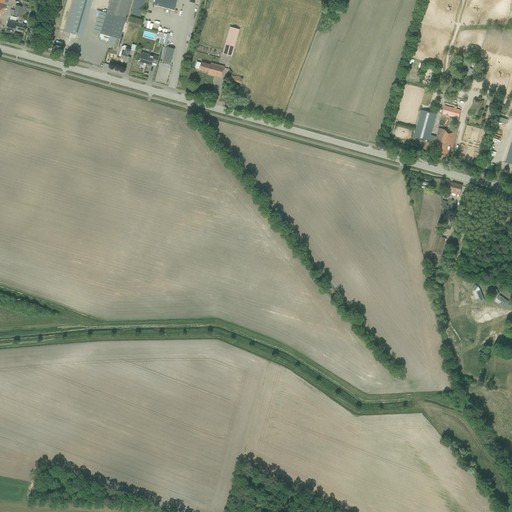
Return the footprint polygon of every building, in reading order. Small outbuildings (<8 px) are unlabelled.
[(74,0),(65,32),(82,37),(92,0),(74,0)] [(109,0),(106,13),(99,11),(93,32),(109,36),(107,45),(112,46),(112,49),(117,51),(131,0),(109,0)] [(139,24),(144,5),(143,5),(144,1),(145,1),(145,0),(138,0),(137,3),(134,2),(128,23),(136,25),(136,27),(136,28),(135,31),(140,33),(142,25),(139,24)] [(154,0),(153,5),(173,11),(175,0),(154,0)] [(19,17),(22,7),(15,6),(12,15),(19,17)] [(22,24),(23,19),(26,9),(22,7),(19,17),(19,18),(17,22),(16,22),(14,29),(16,30),(15,30),(23,32),(24,28),(25,25),(22,24)] [(14,29),(16,22),(8,20),(5,31),(13,33),(14,29)] [(229,27),(222,54),(231,56),(239,30),(229,27)] [(129,54),(130,50),(131,48),(127,47),(127,46),(124,45),(121,47),(120,52),(121,52),(120,56),(120,58),(123,59),(123,61),(129,63),(130,58),(128,57),(129,54)] [(167,47),(163,62),(170,64),(174,49),(167,47)] [(156,64),(158,56),(154,55),(149,54),(141,51),(140,54),(139,60),(138,60),(138,61),(138,63),(143,65),(145,65),(145,66),(150,67),(151,65),(156,66),(156,64)] [(233,54),(229,70),(243,74),(248,58),(233,54)] [(196,62),(194,68),(199,69),(198,70),(209,73),(208,74),(221,78),(223,73),(224,67),(212,63),(211,63),(210,65),(201,62),(200,63),(196,62)] [(242,78),(231,75),(230,80),(241,83),(242,78)] [(480,112),(483,101),(474,98),(468,116),(477,119),(479,115),(480,112)] [(454,106),(454,108),(444,106),(442,114),(458,119),(460,110),(456,109),(457,107),(454,106)] [(436,114),(421,110),(415,132),(413,137),(429,141),(430,135),(436,114)] [(429,141),(438,144),(435,151),(448,155),(450,147),(452,148),(454,143),(457,130),(451,128),(450,131),(439,128),(436,137),(430,135),(429,141)] [(421,188),(428,190),(430,184),(423,182),(421,188)] [(449,191),(448,194),(459,197),(461,190),(462,186),(452,183),(449,191)] [(431,253),(432,253),(431,254),(434,255),(434,253),(441,255),(445,238),(436,236),(431,253)] [(480,303),(484,301),(480,290),(476,292),(480,303)] [(506,306),(509,302),(499,295),(497,299),(506,306)] [(485,337),(496,339),(498,325),(487,324),(485,337)]
